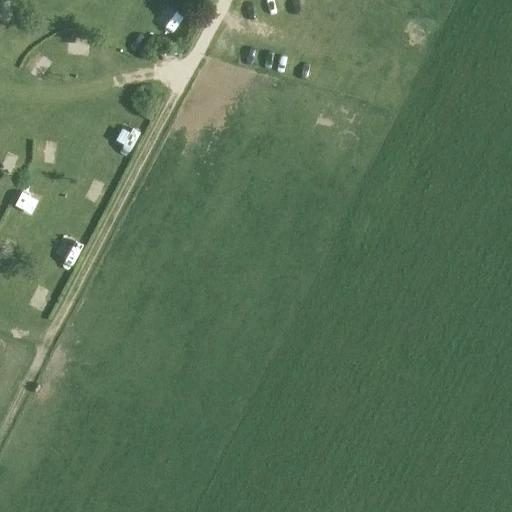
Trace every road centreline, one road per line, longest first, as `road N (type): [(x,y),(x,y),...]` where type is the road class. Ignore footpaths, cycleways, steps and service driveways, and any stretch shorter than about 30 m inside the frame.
road 1 (track): [(227,0),(0,438)]
road 2 (track): [(187,73),(49,95),(0,80)]
